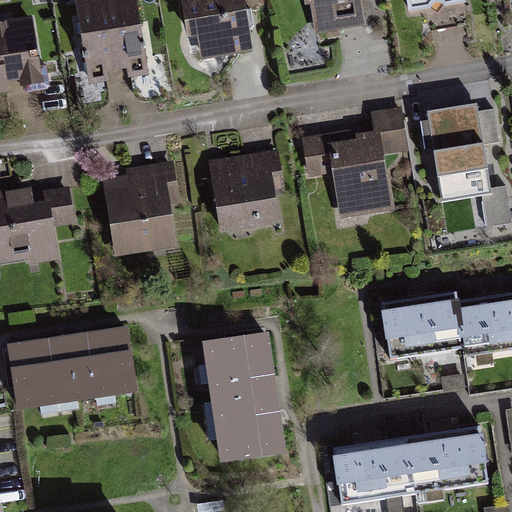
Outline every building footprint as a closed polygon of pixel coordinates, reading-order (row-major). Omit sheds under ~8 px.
[(128,0),(103,0),(78,4),(90,79),(140,71),(128,0)] [(238,0),(183,0),(188,39),(202,38),(204,57),(245,52),(238,0)] [(357,0),(313,0),(319,33),(361,27),(357,0)] [(460,0),(407,0),(410,14),(462,5),(460,0)] [(0,91),(41,85),(31,23),(0,27),(0,91)] [(474,113),(426,121),(441,211),(489,203),(474,113)] [(379,133),(305,143),(310,175),(337,171),(343,218),(387,212),(379,154),(402,151),(397,115),(377,118),(379,133)] [(276,157),(212,168),(223,233),(277,223),(271,188),(281,186),(276,157)] [(173,173),(104,186),(116,254),(168,244),(160,203),(178,200),(173,173)] [(60,195),(0,203),(0,263),(49,256),(45,227),(65,224),(60,195)] [(456,293),(380,305),(389,360),(461,348),(463,361),(511,353),(511,294),(457,303),(456,293)] [(123,332),(8,348),(17,411),(132,395),(123,332)] [(265,336),(205,346),(223,462),(283,452),(265,336)] [(478,427),(333,448),(341,503),(486,482),(478,427)]
